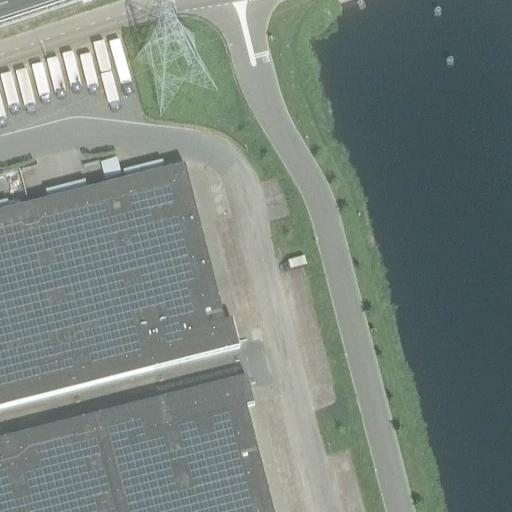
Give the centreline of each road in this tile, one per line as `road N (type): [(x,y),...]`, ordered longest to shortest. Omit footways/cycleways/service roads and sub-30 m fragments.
road 1 (unclassified): [(326,511),(238,185),(209,156),(73,133),(0,149)]
road 2 (unclassified): [(399,511),(321,205),(268,115),(237,0)]
road 3 (secondary): [(0,56),(188,0)]
